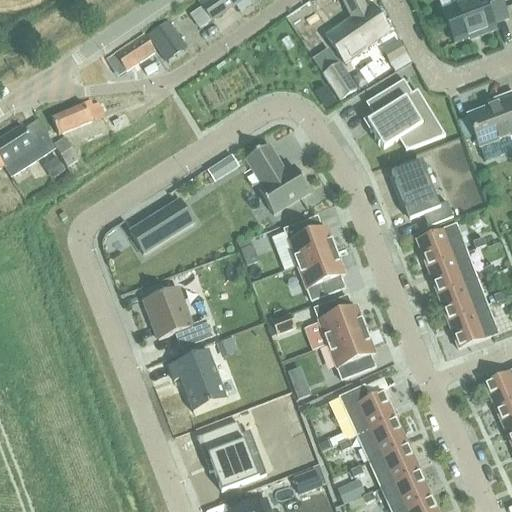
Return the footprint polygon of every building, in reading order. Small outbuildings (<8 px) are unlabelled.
[(205,0),(199,4),(214,24),(235,8),(246,0),(205,0)] [(342,0),(351,16),(352,20),(327,38),(338,54),(344,64),(390,34),(376,10),(370,14),(366,8),(361,0),(342,0)] [(494,26),(508,20),(500,0),(478,0),(466,5),(465,3),(442,12),(455,45),(481,35),(482,37),(497,32),(494,26)] [(146,38),(162,63),(185,49),(168,23),(165,25),(149,36),(146,38)] [(155,55),(149,45),(144,37),(109,60),(120,78),(155,55)] [(405,56),(399,45),(383,54),(390,65),(405,56)] [(341,66),(323,78),(339,102),(357,91),(341,66)] [(387,92),(366,105),(372,116),(374,119),(367,124),(368,126),(369,125),(372,131),(369,133),(370,134),(372,133),(373,133),(376,139),(374,140),(375,142),(377,140),(379,143),(380,144),(379,144),(377,145),(378,147),(380,146),(383,151),(398,142),(399,141),(401,140),(407,149),(407,150),(406,150),(405,151),(406,153),(425,146),(445,138),(444,136),(442,137),(441,135),(438,131),(431,119),(431,118),(430,119),(424,122),(420,124),(405,100),(411,96),(408,91),(403,82),(387,92)] [(511,152),(511,148),(508,138),(511,136),(511,96),(499,101),(500,105),(468,117),(485,163),(511,152)] [(333,97),(322,105),(326,111),(338,104),(333,97)] [(90,102),(51,118),(58,136),(62,134),(104,116),(99,104),(92,106),(90,102)] [(113,136),(131,126),(124,115),(107,125),(113,136)] [(49,132),(44,124),(40,126),(45,135),(49,132)] [(23,129),(0,143),(0,159),(3,165),(11,178),(52,153),(36,126),(25,133),(23,129)] [(285,174),(268,147),(246,161),(262,188),(258,191),(273,217),(310,195),(294,169),(285,174)] [(56,159),(44,168),(52,180),(64,172),(56,159)] [(77,161),(68,167),(73,176),(82,170),(77,161)] [(219,164),(207,171),(214,183),(226,175),(219,164)] [(393,176),(397,188),(397,189),(408,217),(410,221),(414,220),(423,216),(425,223),(428,229),(430,229),(431,228),(439,225),(452,220),(453,220),(452,218),(447,205),(447,204),(438,208),(429,183),(422,165),(422,164),(421,165),(408,170),(398,174),(394,176),(393,176)] [(180,202),(129,234),(132,240),(135,245),(136,245),(143,257),(160,246),(194,224),(187,213),(180,202)] [(285,235),(272,240),(284,273),(298,268),(335,254),(326,230),(322,232),(317,220),(284,232),(285,235)] [(427,270),(467,255),(456,227),(416,242),(427,270)] [(250,245),(268,238),(264,229),(247,236),(250,245)] [(473,244),(476,251),(486,248),(483,240),(473,244)] [(258,263),(252,247),(240,252),(246,267),(258,263)] [(342,278),(344,278),(335,254),(298,268),(311,304),(344,291),(340,279),(342,278)] [(477,282),(467,255),(427,270),(437,297),(477,282)] [(493,267),(483,271),(486,278),(496,274),(493,267)] [(506,273),(496,276),(501,289),(511,285),(506,273)] [(477,282),(437,297),(447,324),(487,309),(477,282)] [(210,340),(204,325),(192,329),(184,307),(177,290),(157,297),(144,303),(143,303),(150,320),(158,342),(165,340),(173,337),(175,336),(181,351),(210,340)] [(506,301),(503,294),(493,298),(496,305),(506,301)] [(328,347),(365,333),(356,309),(352,311),(347,299),(314,311),(328,347)] [(498,336),(487,309),(447,324),(458,351),(498,336)] [(290,315),(271,322),(276,337),(296,330),(290,315)] [(374,356),(365,333),(328,347),(342,383),(375,370),(370,358),(374,356)] [(232,340),(216,346),(221,359),(237,353),(232,340)] [(218,380),(208,353),(185,362),(168,368),(171,376),(174,383),(177,382),(180,381),(186,398),(193,415),(212,408),(226,402),(218,380)] [(495,413),(511,405),(511,372),(483,386),(495,413)] [(304,383),(292,388),(297,401),(309,396),(304,383)] [(340,400),(330,404),(336,417),(333,422),(335,426),(340,428),(344,435),(330,442),(333,449),(338,447),(348,442),(357,438),(396,421),(384,394),(369,400),(364,389),(340,400)] [(511,436),(511,405),(495,413),(507,439),(511,436)] [(396,421),(357,438),(369,464),(408,447),(396,421)] [(259,481),(237,424),(200,439),(222,495),(259,481)] [(351,449),(348,442),(338,447),(342,454),(351,449)] [(420,473),(408,447),(369,464),(381,491),(420,473)] [(360,468),(350,473),(354,480),(363,475),(360,468)] [(314,471),(293,479),(300,497),(321,489),(314,471)] [(326,481),(332,497),(352,488),(345,473),(326,481)] [(403,511),(431,499),(420,473),(381,491),(390,511),(403,511)] [(372,495),(362,499),(366,506),(375,502),(372,495)] [(362,499),(348,505),(350,511),(352,511),(366,506),(362,499)] [(437,511),(431,499),(403,511),(437,511)] [(269,511),(265,501),(236,511),(269,511)]
